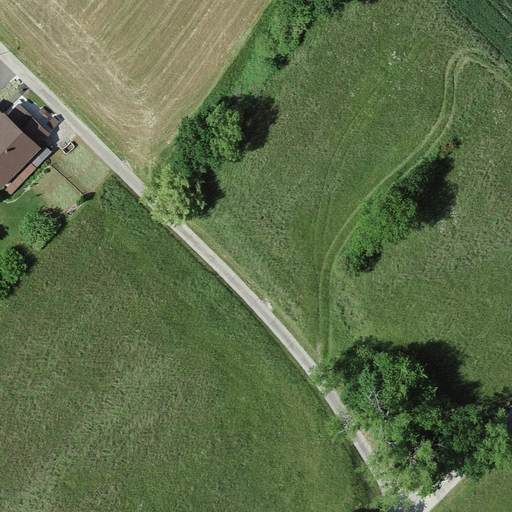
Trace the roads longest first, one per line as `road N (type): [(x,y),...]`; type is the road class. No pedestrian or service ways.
road 1 (residential): [(397,511),(355,436),(282,336),(0,51)]
road 2 (track): [(511,413),(408,511)]
